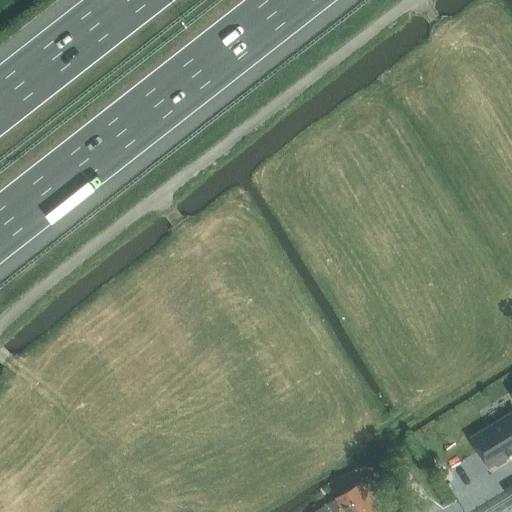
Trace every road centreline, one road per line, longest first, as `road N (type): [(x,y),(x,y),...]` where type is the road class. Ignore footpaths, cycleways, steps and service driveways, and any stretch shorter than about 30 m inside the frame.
road 1 (unclassified): [(0,327),(411,0)]
road 2 (motorway): [(0,227),(291,0)]
road 3 (motorway): [(128,0),(0,99)]
